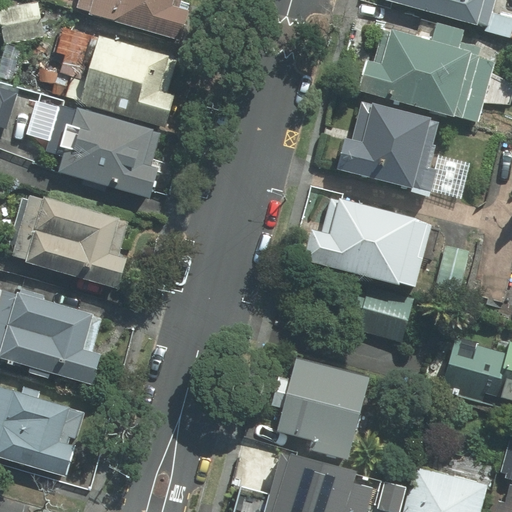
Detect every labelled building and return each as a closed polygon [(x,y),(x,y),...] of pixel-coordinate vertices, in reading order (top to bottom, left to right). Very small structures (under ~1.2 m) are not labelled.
[(169,0),(49,0),(47,9),(155,44),(169,0)] [(362,0),(361,5),(460,31),(467,0),(362,0)] [(44,41),(36,3),(0,10),(0,27),(5,49),(44,41)] [(362,36),(347,94),(450,121),(465,63),(362,36)] [(159,65),(72,38),(53,97),(140,125),(159,65)] [(0,131),(6,134),(20,93),(0,86),(0,131)] [(342,108),(324,178),(391,195),(409,125),(342,108)] [(135,139),(39,109),(20,169),(116,200),(135,139)] [(110,227),(10,195),(0,225),(0,265),(89,294),(110,227)] [(313,201),(296,269),(392,294),(410,226),(313,201)] [(470,251),(448,246),(437,289),(459,295),(470,251)] [(84,315),(0,288),(0,358),(63,378),(84,315)] [(414,301),(361,288),(350,330),(403,344),(414,301)] [(511,353),(496,349),(484,397),(511,403),(511,353)] [(270,371),(256,429),(335,449),(350,391),(270,371)] [(67,411),(0,389),(0,446),(51,462),(67,411)] [(511,476),(511,434),(509,434),(498,473),(511,476)] [(264,459),(250,511),(334,511),(343,479),(264,459)] [(399,460),(386,511),(450,511),(460,476),(399,460)]
